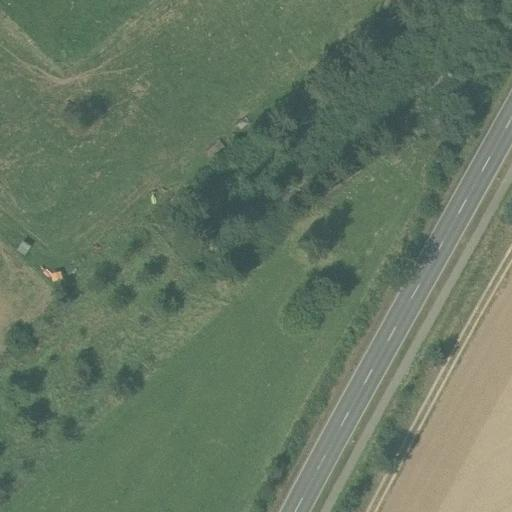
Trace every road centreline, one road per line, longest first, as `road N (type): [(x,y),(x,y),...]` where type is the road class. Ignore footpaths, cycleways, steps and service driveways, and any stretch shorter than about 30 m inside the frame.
road 1 (secondary): [(295,511),(511,122)]
road 2 (track): [(511,256),(375,511)]
